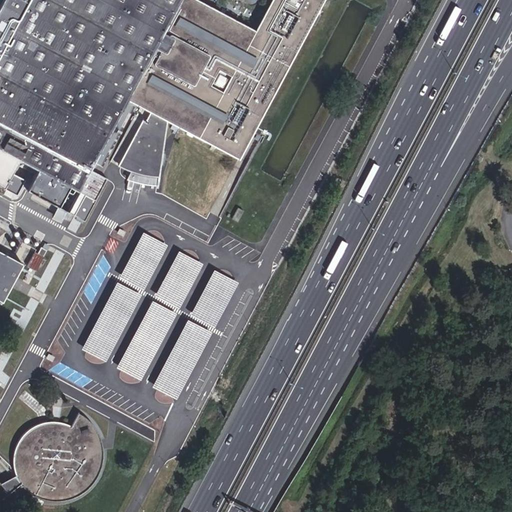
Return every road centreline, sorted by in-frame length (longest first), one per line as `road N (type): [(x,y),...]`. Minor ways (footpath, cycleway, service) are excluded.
road 1 (motorway): [(472,0),(202,511)]
road 2 (motorway): [(359,304),(511,15)]
road 3 (motorway): [(359,304),(414,238),(511,69)]
road 4 (track): [(322,511),(441,290)]
road 5 (motorway): [(248,511),(359,304)]
